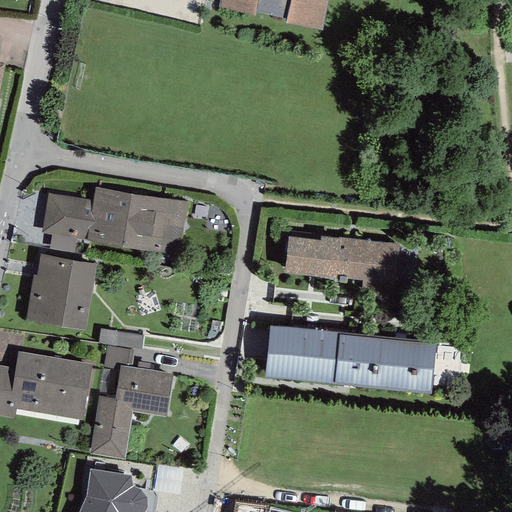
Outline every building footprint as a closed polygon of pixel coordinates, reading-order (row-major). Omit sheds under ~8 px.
[(219,0),(218,7),(253,15),(253,11),(286,19),(285,22),(320,30),(327,0),(219,0)] [(93,201),(48,193),(41,233),(51,235),(76,239),(178,256),(187,203),(95,187),(93,201)] [(288,237),(284,274),(338,280),(338,283),(346,284),(347,280),(362,281),(360,295),(393,299),(399,244),(320,234),(319,241),(288,237)] [(72,261),(76,239),(51,235),(47,257),(72,261)] [(38,277),(32,276),(25,320),(84,330),(95,265),(72,261),(47,257),(41,256),(38,277)] [(268,326),(264,378),(431,394),(435,343),(268,326)] [(142,336),(100,330),(98,344),(140,350),(142,336)] [(120,366),(129,367),(133,351),(106,346),(102,367),(119,370),(120,366)] [(81,420),(91,364),(17,351),(14,368),(0,365),(0,415),(13,418),(15,408),(81,420)] [(137,362),(136,368),(149,370),(150,364),(137,362)] [(166,417),(172,374),(149,370),(136,368),(129,367),(120,366),(119,370),(114,399),(98,396),(89,454),(124,460),(132,412),(166,417)] [(182,469),(157,465),(153,490),(178,495),(182,469)] [(86,496),(78,511),(144,511),(147,507),(146,498),(140,490),(137,489),(133,487),(129,475),(89,469),(86,496)] [(154,492),(137,489),(140,490),(146,498),(147,507),(144,511),(154,511),(157,497),(154,492)]
